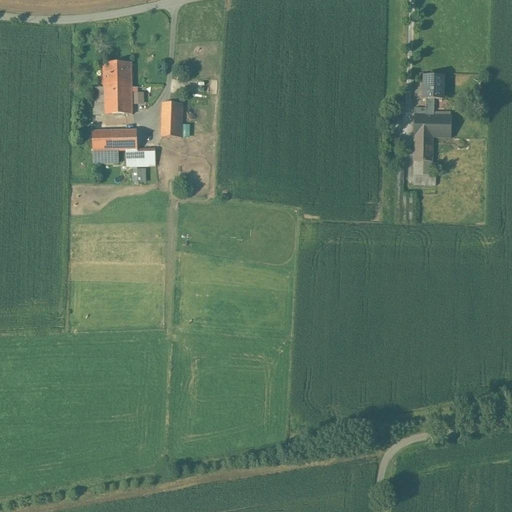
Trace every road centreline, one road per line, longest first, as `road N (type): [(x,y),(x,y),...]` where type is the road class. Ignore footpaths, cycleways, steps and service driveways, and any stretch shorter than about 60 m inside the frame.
road 1 (residential): [(378,511),(380,476),(393,449),(511,420)]
road 2 (unclassified): [(0,16),(71,20),(183,0)]
